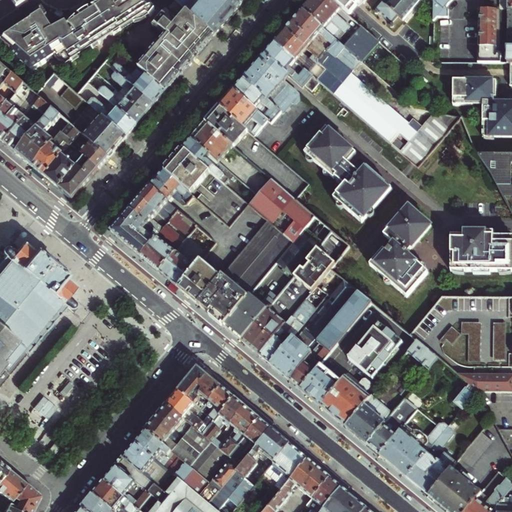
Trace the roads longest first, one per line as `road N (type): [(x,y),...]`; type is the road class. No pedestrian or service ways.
road 1 (residential): [(75,236),(280,0)]
road 2 (secondary): [(408,511),(195,334)]
road 3 (tertiary): [(195,334),(63,495)]
road 4 (secondary): [(195,334),(75,236)]
